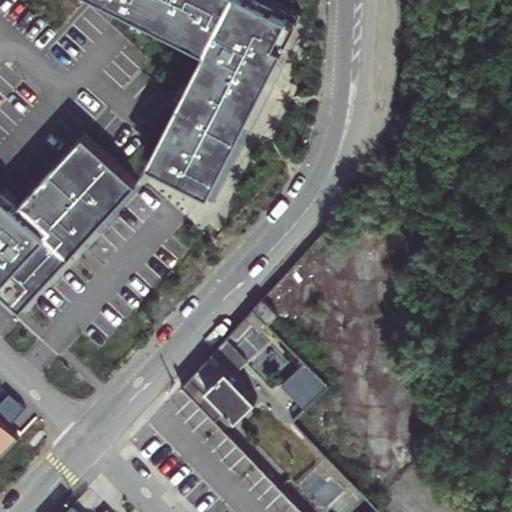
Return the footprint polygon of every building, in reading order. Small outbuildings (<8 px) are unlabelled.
[(300,15),(270,0),(93,0),(127,18),(139,15),(204,49),(150,161),(210,193),(300,15)] [(0,286),(23,308),(137,183),(85,135),(19,207),(0,189),(0,286)] [(260,301),(251,310),(265,325),(274,316),(260,301)] [(254,400),(211,355),(182,386),(224,430),(254,400)] [(327,387),(319,379),(286,415),(293,422),(327,387)] [(0,456),(19,436),(8,426),(26,409),(10,393),(0,404),(0,456)]
